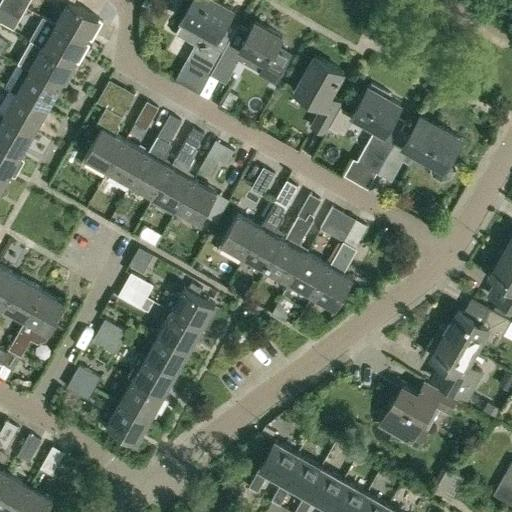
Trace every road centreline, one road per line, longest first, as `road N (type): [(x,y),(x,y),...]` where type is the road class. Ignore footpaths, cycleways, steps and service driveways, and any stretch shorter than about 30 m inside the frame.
road 1 (residential): [(456,249),(135,67),(128,43),(134,3)]
road 2 (residential): [(174,468),(430,277),(456,249)]
road 3 (residential): [(35,412),(107,286),(101,251),(113,227)]
road 4 (residential): [(139,494),(113,461),(35,412)]
